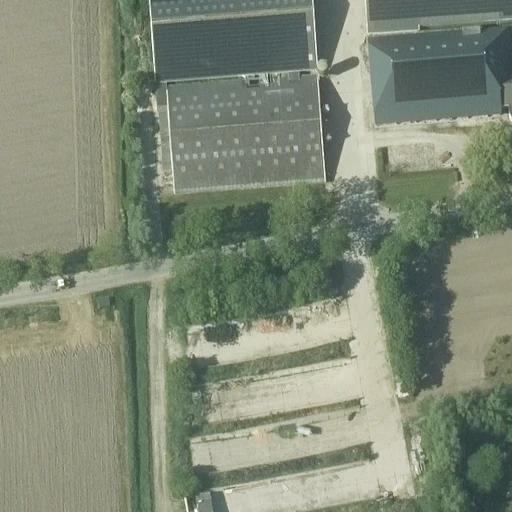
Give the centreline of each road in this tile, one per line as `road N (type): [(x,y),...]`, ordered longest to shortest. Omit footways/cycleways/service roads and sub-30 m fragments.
road 1 (unclassified): [(0,302),(343,242),(511,202)]
road 2 (unknown): [(328,0),(398,451)]
